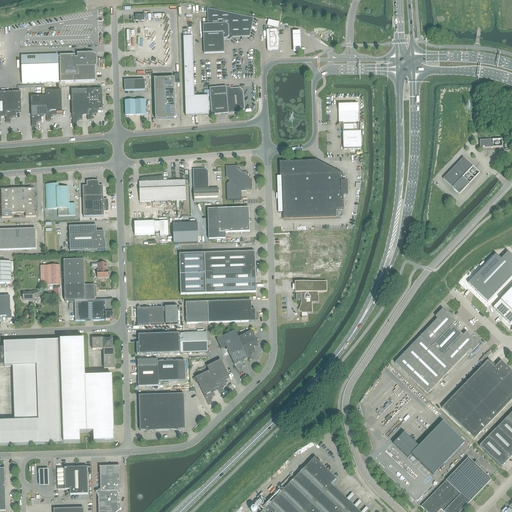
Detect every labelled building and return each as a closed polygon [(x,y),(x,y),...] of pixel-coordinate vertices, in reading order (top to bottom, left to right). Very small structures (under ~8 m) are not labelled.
[(224,41),(230,40),(232,38),(250,37),(253,18),(207,9),(208,25),(203,25),(204,54),(224,53),(224,41)] [(277,30),(266,30),(267,51),(278,51),(277,30)] [(300,32),(292,33),(293,53),(301,53),(300,32)] [(186,116),(209,116),(208,97),(194,97),(192,37),(183,37),(186,116)] [(22,84),(59,83),(59,82),(96,82),(95,67),(96,67),(96,57),(95,57),(93,55),(93,54),(77,54),(77,55),(60,56),(60,57),(58,57),(21,57),(22,84)] [(154,79),(155,119),(176,119),(174,79),(154,79)] [(124,91),(145,91),(145,80),(124,81),(124,91)] [(230,89),(229,88),(228,87),(226,87),(209,89),(212,115),(228,114),(241,112),(244,109),(243,91),(239,88),(230,89)] [(82,120),(82,116),(87,116),(88,121),(92,120),(92,116),(93,115),(97,115),(97,110),(103,110),(102,89),(71,91),(73,126),(77,126),(77,121),(78,120),(82,120)] [(36,127),(36,123),(37,121),(42,121),(42,117),(47,117),(47,122),(51,122),(51,117),(52,116),(57,116),(56,112),(62,111),(61,91),(46,91),(46,96),(31,97),(32,127),(36,127)] [(0,92),(0,122),(1,123),(1,118),(6,118),(6,123),(10,123),(10,118),(11,117),(16,117),(16,113),(21,113),(21,92),(0,92)] [(125,101),(125,116),(146,115),(146,100),(125,101)] [(344,124),(344,127),(343,127),(343,129),(344,129),(344,132),(343,132),(343,150),(361,150),(361,131),(357,131),(357,124),(359,124),(358,124),(357,109),(358,109),(358,105),(338,105),(338,109),(339,109),(340,124),(339,124),(339,125),(344,124)] [(479,141),(480,149),(502,148),(502,140),(479,141)] [(459,195),(479,173),(463,158),(443,179),(459,195)] [(279,162),(280,176),(277,176),(278,213),(283,213),(283,220),(335,218),(335,211),(343,210),(342,174),(317,161),(279,162)] [(227,201),(241,200),(241,191),(252,191),(251,180),(247,176),(248,176),(248,174),(246,173),(245,173),(245,174),(237,166),(226,167),(226,178),(230,181),(226,184),(227,201)] [(205,169),(193,170),(193,190),(194,202),(219,202),(218,189),(208,189),(208,172),(205,169)] [(150,178),(146,178),(143,178),(140,179),(140,182),(139,182),(139,202),(186,201),(185,181),(163,181),(163,176),(156,177),(155,177),(154,177),(153,177),(151,178),(152,178),(150,178)] [(83,187),(83,197),(103,197),(103,186),(99,186),(99,182),(93,181),(87,182),(87,187),(83,187)] [(48,210),(56,209),(58,209),(58,217),(76,216),(75,208),(68,208),(68,188),(58,189),(58,185),(47,186),(48,210)] [(1,195),(0,194),(0,199),(1,199),(2,209),(0,209),(0,213),(2,213),(2,218),(12,218),(12,214),(17,214),(17,215),(21,215),(21,213),(26,213),(26,217),(36,217),(36,212),(37,212),(37,208),(35,208),(35,198),(36,198),(36,194),(35,194),(35,189),(25,189),(20,189),(20,188),(16,188),(16,189),(11,189),(1,190),(1,195)] [(108,212),(109,206),(108,200),(103,200),(103,197),(83,197),(84,217),(104,217),(104,212),(108,212)] [(223,209),(208,210),(209,240),(226,239),(226,238),(225,233),(247,232),(250,232),(249,222),(250,222),(250,220),(249,220),(249,208),(223,209)] [(154,222),(134,223),(135,236),(155,235),(154,222)] [(168,222),(159,222),(160,231),(160,236),(168,236),(168,222)] [(197,224),(173,225),(173,244),(198,243),(197,224)] [(70,252),(97,251),(97,250),(105,250),(106,248),(106,245),(104,236),(104,232),(96,232),(96,226),(69,227),(70,252)] [(0,250),(22,250),(36,250),(35,229),(0,230),(0,250)] [(305,235),(306,274),(344,273),(343,234),(305,235)] [(256,293),(255,252),(179,255),(181,295),(256,293)] [(511,276),(511,256),(508,252),(501,259),(496,254),(468,283),(487,302),(511,276)] [(84,260),(63,261),(64,286),(65,301),(75,301),(75,322),(85,321),(93,321),(106,321),(109,321),(110,320),(110,319),(110,318),(111,318),(112,317),(113,317),(113,313),(113,300),(95,300),(94,285),(85,285),(84,260)] [(0,262),(0,284),(11,284),(11,262),(0,262)] [(98,264),(92,264),(92,267),(98,267),(98,271),(97,271),(97,278),(108,278),(108,276),(109,276),(110,275),(110,273),(109,272),(107,272),(107,263),(98,264)] [(41,286),(48,286),(60,285),(60,265),(40,266),(41,286)] [(301,319),(307,318),(307,313),(312,313),(312,303),(318,303),(318,292),(327,292),(326,281),(295,282),(296,301),(301,300),(301,308),(300,308),(299,310),(301,311),(301,319)] [(511,288),(500,301),(511,312),(511,288)] [(37,291),(33,291),(34,292),(23,292),(23,297),(24,297),(24,301),(34,301),(34,298),(37,298),(37,291)] [(10,311),(10,297),(0,297),(0,296),(0,321),(1,322),(1,317),(6,317),(7,320),(12,320),(12,319),(11,311),(10,311)] [(251,310),(251,301),(186,303),(187,324),(255,322),(258,319),(258,313),(255,310),(251,310)] [(493,308),(510,324),(511,321),(511,312),(500,301),(493,308)] [(137,326),(178,324),(177,307),(141,308),(139,306),(137,308),(137,326)] [(438,320),(413,346),(395,364),(427,395),(428,394),(429,395),(431,393),(430,392),(442,379),(443,380),(447,376),(447,375),(470,351),(472,353),(479,345),(477,343),(478,342),(475,339),(473,340),(466,333),(463,337),(452,326),(456,323),(447,315),(449,313),(448,313),(446,310),(444,312),(442,310),(435,317),(438,320)] [(216,340),(221,349),(225,347),(239,374),(242,372),(240,368),(241,366),(245,364),(243,361),(248,358),(249,361),(253,359),(251,354),(251,353),(255,351),(254,347),(259,345),(252,331),(238,337),(235,331),(216,340)] [(183,333),(183,340),(180,340),(180,353),(207,352),(207,333),(183,333)] [(137,355),(137,354),(179,353),(179,334),(138,335),(139,343),(137,344),(137,343),(137,355)] [(92,350),(102,349),(103,350),(104,369),(115,369),(114,348),(112,348),(112,340),(104,340),(103,338),(92,339),(92,350)] [(0,364),(5,365),(5,367),(13,366),(15,421),(0,421),(0,445),(56,444),(63,444),(80,443),(80,433),(93,433),(94,443),(114,442),(113,432),(114,432),(112,376),(85,377),(84,340),(56,341),(4,342),(4,347),(0,347),(0,364)] [(138,361),(137,361),(138,361),(138,366),(137,367),(138,367),(138,383),(138,384),(138,387),(146,387),(158,386),(158,382),(178,381),(185,381),(185,361),(178,362),(157,362),(157,360),(138,361)] [(225,381),(230,378),(221,360),(207,367),(209,371),(195,378),(204,396),(208,405),(212,403),(210,398),(215,396),(213,392),(218,390),(220,394),(224,392),(221,387),(226,384),(225,381)] [(511,400),(511,372),(501,361),(494,368),(487,362),(441,409),(474,440),(511,400)] [(184,394),(139,396),(140,431),(185,430),(184,394)] [(395,408),(399,412),(406,405),(403,401),(395,408)] [(511,412),(488,437),(479,446),(501,467),(511,455),(511,412)] [(404,432),(393,444),(408,458),(411,454),(433,475),(464,443),(442,422),(418,446),(404,432)] [(314,458),(262,511),(359,511),(331,484),(336,479),(314,458)] [(468,458),(421,507),(426,511),(438,511),(441,509),(443,511),(460,511),(491,480),(490,479),(477,466),(479,464),(476,461),(474,463),(468,458)] [(118,511),(121,509),(118,507),(118,491),(120,487),(120,467),(120,466),(99,467),(99,468),(100,468),(100,490),(95,492),(98,497),(98,511),(118,511)] [(69,468),(64,468),(65,486),(65,490),(70,490),(70,495),(88,494),(87,467),(69,468)] [(49,488),(49,470),(38,470),(39,488),(49,488)]
